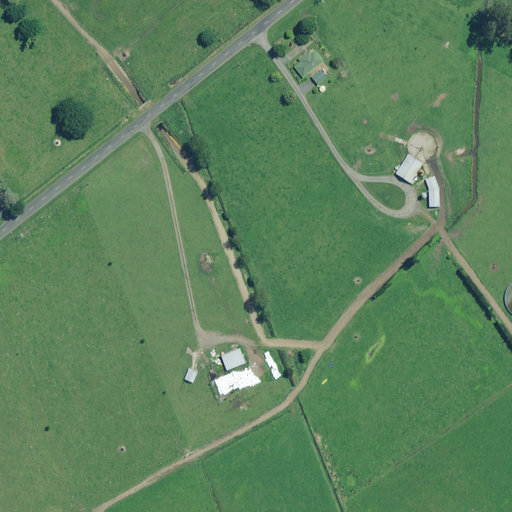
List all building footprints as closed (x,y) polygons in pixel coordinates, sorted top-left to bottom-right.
[(323,62),(313,50),(300,60),(301,62),(294,67),(302,78),(323,62)] [(327,78),(321,70),(312,78),(318,86),(327,78)] [(422,164),(408,155),(396,174),(413,185),(415,181),(412,179),(422,164)] [(438,193),(437,178),(427,178),(428,193),(429,193),(429,207),(440,207),(439,193),(438,193)] [(245,364),(240,349),(221,356),(227,371),(245,364)] [(197,372),(189,369),(185,380),(193,383),(197,372)]
